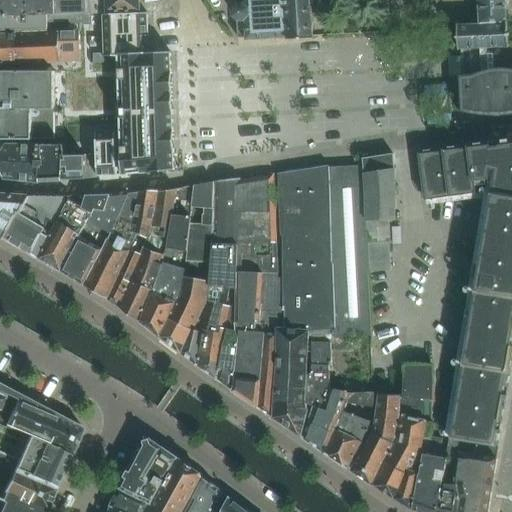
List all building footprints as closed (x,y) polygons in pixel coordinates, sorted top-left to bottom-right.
[(0,0),(0,16),(55,15),(54,0),(0,0)] [(54,0),(55,15),(80,14),(82,14),(105,13),(104,0),(54,0)] [(104,0),(105,13),(140,11),(139,0),(104,0)] [(457,28),(458,50),(460,50),(488,48),(509,47),(506,0),(244,0),(245,5),(244,4),(241,4),(239,4),(237,5),(236,6),(235,8),(234,9),(234,10),(233,12),(234,14),(234,16),(235,17),(236,18),(237,19),(238,39),(239,39),(246,38),(246,41),(287,38),(288,40),(313,38),(313,36),(310,0),(478,0),(480,24),(459,25),(457,25),(457,28)] [(154,13),(109,14),(110,35),(154,34),(154,13)] [(80,14),(55,15),(0,16),(0,33),(2,34),(60,32),(79,32),(80,32),(80,14)] [(98,14),(88,14),(89,26),(98,26),(98,14)] [(60,32),(2,34),(0,34),(0,64),(1,65),(61,62),(60,32)] [(79,32),(60,32),(61,62),(80,61),(79,32)] [(154,34),(110,35),(111,53),(111,54),(124,53),(155,53),(154,34)] [(459,110),(459,111),(464,113),(470,114),(475,115),(480,115),(486,116),(492,116),(497,116),(503,116),(505,116),(508,115),(511,115),(511,114),(511,68),(510,69),(506,68),(502,68),(498,68),(489,69),(488,48),(460,50),(462,76),(460,76),(460,88),(461,93),(461,110),(459,110)] [(155,53),(124,53),(125,92),(178,91),(177,52),(155,53)] [(111,53),(99,53),(99,63),(111,62),(111,54),(111,53)] [(460,57),(448,57),(449,76),(450,76),(450,77),(454,77),(454,76),(461,76),(460,57)] [(0,139),(11,140),(54,140),(54,71),(1,71),(0,71),(0,139)] [(178,91),(125,92),(126,131),(179,129),(178,91)] [(119,128),(99,130),(102,174),(122,172),(119,128)] [(179,129),(126,131),(127,172),(180,168),(179,129)] [(511,138),(422,151),(419,151),(424,187),(425,200),(476,193),(475,181),(488,179),(490,169),(495,169),(473,304),(450,437),(462,439),(499,446),(511,367),(511,138)] [(83,143),(73,144),(74,156),(83,155),(83,143)] [(0,178),(39,182),(41,182),(62,181),(63,160),(66,160),(63,146),(17,145),(0,144),(0,178)] [(393,154),(363,158),(361,159),(362,170),(366,243),(391,241),(390,221),(395,221),(394,189),(393,154)] [(301,170),(279,174),(278,174),(280,235),(281,235),(282,278),(282,306),(261,305),(260,324),(264,324),(264,332),(265,332),(275,333),(276,328),(309,330),(308,341),(312,341),(330,341),(330,344),(334,343),(334,337),(329,178),(328,172),(329,172),(329,164),(300,168),(301,170)] [(362,170),(329,172),(328,172),(329,178),(334,337),(350,337),(371,336),(362,170)] [(234,233),(234,245),(236,245),(235,272),(278,274),(277,242),(276,242),(274,175),(240,180),(240,179),(233,180),(234,233)] [(215,182),(214,233),(214,244),(234,245),(233,180),(215,182)] [(210,263),(212,244),(212,243),(214,209),(213,209),(214,182),(194,186),(191,217),(187,252),(186,261),(210,263)] [(187,252),(191,217),(194,186),(176,189),(173,215),(167,245),(166,249),(187,252)] [(134,283),(154,291),(155,291),(166,249),(167,245),(173,215),(176,189),(159,191),(157,206),(154,220),(148,239),(142,255),(143,255),(131,281),(134,283)] [(131,251),(135,252),(138,253),(140,247),(144,237),(148,239),(154,220),(157,206),(159,191),(141,193),(136,216),(135,225),(139,226),(137,234),(134,241),(136,242),(131,251)] [(24,221),(26,220),(37,213),(45,197),(40,197),(40,196),(30,196),(27,195),(27,196),(0,193),(0,236),(5,239),(8,233),(17,217),(24,221)] [(85,285),(108,299),(118,279),(131,251),(136,242),(134,241),(137,234),(139,226),(135,225),(136,216),(141,193),(129,195),(121,196),(116,217),(113,228),(112,233),(90,276),(85,285)] [(61,272),(76,243),(91,215),(96,213),(104,196),(71,197),(70,201),(68,200),(52,231),(50,233),(44,249),(39,259),(61,272)] [(84,285),(89,276),(110,233),(112,233),(113,228),(116,217),(121,196),(110,197),(110,196),(104,196),(96,213),(91,215),(76,243),(61,272),(84,285)] [(5,239),(39,259),(44,249),(50,233),(52,231),(68,200),(70,197),(51,197),(45,197),(37,213),(26,220),(24,221),(17,217),(8,233),(5,239)] [(389,243),(369,243),(370,271),(390,271),(389,243)] [(236,245),(234,245),(214,244),(212,244),(210,263),(209,287),(212,287),(211,296),(211,302),(210,305),(202,329),(200,329),(197,365),(217,378),(223,343),(224,343),(227,329),(224,329),(229,306),(228,306),(229,297),(229,289),(235,289),(235,272),(236,245)] [(166,249),(155,291),(154,294),(141,321),(161,337),(181,291),(184,276),(186,261),(187,252),(166,249)] [(134,283),(131,281),(143,255),(142,255),(138,253),(135,252),(131,251),(118,279),(108,299),(121,307),(127,297),(134,283)] [(205,304),(206,303),(209,287),(210,263),(186,261),(184,276),(181,291),(161,337),(180,352),(190,329),(193,330),(205,304)] [(235,289),(235,307),(235,330),(238,338),(233,389),(259,407),(265,332),(264,332),(245,331),(246,323),(260,324),(261,305),(282,306),(282,278),(278,278),(278,274),(235,272),(235,289)] [(154,291),(134,283),(122,308),(141,321),(154,291)] [(210,305),(206,303),(205,304),(193,330),(190,329),(180,352),(197,365),(200,329),(202,329),(210,305)] [(238,338),(235,330),(235,307),(229,306),(224,329),(227,329),(224,343),(223,343),(217,378),(233,389),(238,338)] [(272,416),(301,436),(309,411),(306,403),(308,341),(309,330),(276,328),(275,333),(272,416)] [(259,407),(272,416),(275,333),(265,332),(259,407)] [(350,337),(334,337),(334,343),(330,344),(330,341),(312,341),(311,375),(308,374),(307,404),(313,406),(304,438),(325,452),(343,412),(348,402),(347,391),(330,389),(329,365),(331,363),(330,351),(350,350),(350,337)] [(379,477),(374,485),(392,496),(412,509),(418,473),(419,473),(421,461),(416,459),(420,453),(422,454),(443,457),(447,436),(445,436),(445,438),(430,435),(433,421),(433,418),(433,390),(433,365),(405,365),(405,367),(403,399),(402,415),(398,442),(379,477)] [(0,384),(0,394),(4,396),(15,401),(81,430),(82,427),(70,421),(0,384)] [(375,392),(347,391),(348,402),(373,408),(375,392)] [(351,470),(372,484),(377,475),(394,440),(398,414),(399,395),(378,395),(372,433),(351,470)] [(61,450),(70,454),(81,430),(15,401),(12,408),(7,406),(6,409),(0,406),(0,407),(0,424),(27,436),(32,438),(61,451),(61,450)] [(363,419),(343,412),(325,452),(336,459),(336,460),(337,460),(347,467),(347,468),(348,468),(349,467),(371,421),(369,421),(363,419)] [(460,498),(457,511),(487,511),(497,457),(487,456),(460,452),(462,439),(450,437),(447,436),(443,457),(447,458),(447,459),(454,460),(453,463),(459,464),(455,485),(456,485),(460,498)] [(21,463),(17,471),(55,487),(62,471),(69,455),(61,451),(32,438),(21,463)] [(143,480),(162,447),(151,439),(143,442),(119,489),(127,493),(138,499),(147,481),(143,480)] [(150,505),(178,459),(162,447),(143,480),(147,481),(138,499),(150,505)] [(0,463),(6,466),(13,469),(17,471),(21,463),(0,453),(0,463)] [(422,454),(421,461),(419,473),(418,473),(412,509),(421,511),(436,511),(440,493),(447,459),(447,458),(443,457),(422,454)] [(181,511),(201,475),(178,459),(150,505),(145,511),(181,511)] [(0,511),(42,511),(0,494),(2,492),(0,490),(0,479),(6,466),(0,463),(0,511)] [(2,492),(0,494),(42,511),(43,511),(55,487),(17,471),(13,469),(2,492)] [(201,476),(182,511),(212,511),(222,493),(223,492),(215,487),(216,486),(201,476)] [(457,511),(460,498),(456,485),(455,485),(444,484),(442,493),(440,493),(436,511),(457,511)] [(111,506),(123,511),(145,511),(150,505),(138,499),(127,493),(119,489),(118,489),(111,506)] [(248,511),(230,498),(231,497),(229,496),(228,497),(227,498),(228,498),(221,511),(248,511)]
